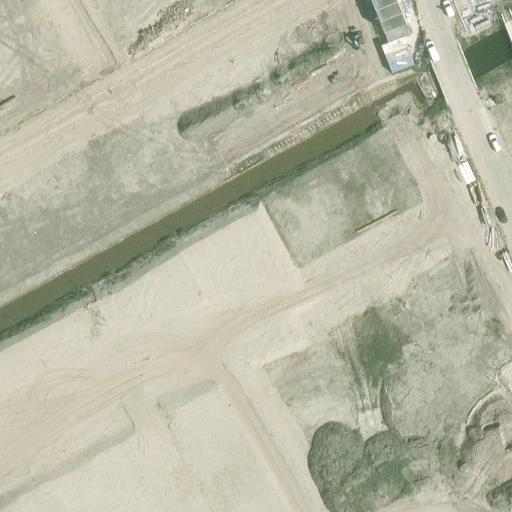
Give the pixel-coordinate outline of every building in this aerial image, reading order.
[(23,0),(0,0),(0,16),(25,3),(23,0)] [(183,0),(188,9),(204,0),(183,0)] [(386,35),(350,55),(362,78),(399,58),(386,35)] [(40,46),(18,58),(39,97),(61,84),(40,46)] [(345,48),(323,61),(344,99),(366,87),(367,87),(362,78),(350,55),(346,48),(345,48)] [(18,58),(0,68),(0,77),(17,109),(39,97),(18,58)] [(292,83),(270,95),(291,133),(313,121),(292,83)] [(326,87),(318,91),(324,101),(332,97),(326,87)] [(311,94),(311,95),(317,105),(324,101),(318,91),(311,94)] [(380,94),(373,98),(378,109),(386,105),(380,94)] [(270,95),(248,107),(270,146),(291,133),(270,95)] [(213,122),(191,134),(212,172),(234,160),(213,122)] [(248,129),(241,133),(247,144),(254,140),(248,129)] [(241,133),(234,138),(240,148),(247,144),(241,133)] [(191,134),(169,146),(190,184),(212,172),(191,134)] [(135,164),(114,176),(135,215),(157,203),(135,164)] [(171,172),(164,176),(170,187),(177,183),(171,172)] [(114,176),(92,188),(113,227),(135,215),(114,176)] [(164,176),(157,180),(163,191),(170,187),(164,176)] [(61,210),(39,223),(60,261),(82,249),(61,210)] [(94,215),(87,219),(93,229),(100,225),(94,215)] [(87,219),(80,223),(86,233),(93,229),(87,219)] [(39,223),(17,235),(38,273),(60,261),(39,223)] [(17,257),(10,261),(16,272),(23,268),(17,257)] [(10,261),(3,265),(9,276),(16,272),(10,261)]
